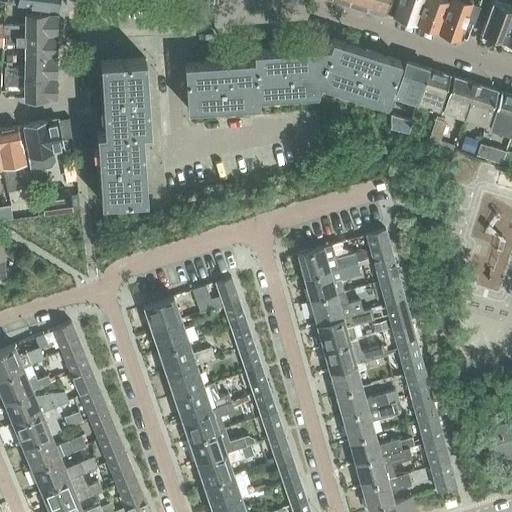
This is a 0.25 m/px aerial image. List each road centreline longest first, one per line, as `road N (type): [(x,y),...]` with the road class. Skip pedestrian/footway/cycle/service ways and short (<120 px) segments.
road 1 (residential): [(338,511),(258,236)]
road 2 (residential): [(165,17),(175,151),(307,122)]
road 3 (residential): [(511,74),(283,0)]
road 4 (residential): [(0,111),(68,98),(70,23),(165,17)]
road 5 (residential): [(181,511),(99,290)]
road 6 (residential): [(258,236),(99,290)]
road 7 (residential): [(392,193),(258,236)]
